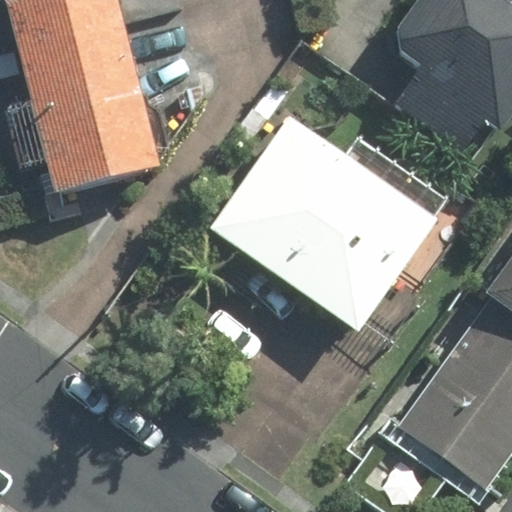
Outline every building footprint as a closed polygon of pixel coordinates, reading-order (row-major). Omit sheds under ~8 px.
[(0,0),(0,30),(102,7),(99,0),(0,0)] [(405,79),(380,112),(446,160),(465,135),(479,145),(511,100),(511,16),(488,22),(468,7),(467,0),(410,0),(371,54),(405,79)] [(122,91),(102,7),(0,30),(0,49),(16,116),(122,91)] [(143,181),(122,91),(16,116),(37,206),(143,181)] [(194,243),(338,347),(421,234),(276,129),(194,243)] [(511,244),(468,305),(478,313),(511,336),(511,244)] [(477,495),(511,446),(511,336),(478,313),(392,435),(477,495)]
